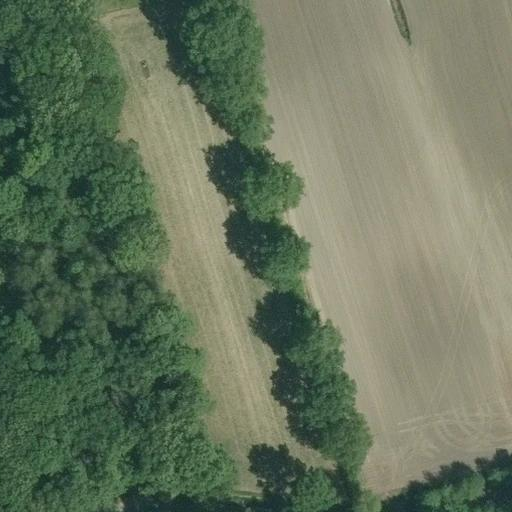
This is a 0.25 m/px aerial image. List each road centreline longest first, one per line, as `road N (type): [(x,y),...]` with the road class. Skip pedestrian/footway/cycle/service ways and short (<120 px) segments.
road 1 (track): [(175,500),(0,472)]
road 2 (tertiary): [(131,511),(175,500),(297,511)]
